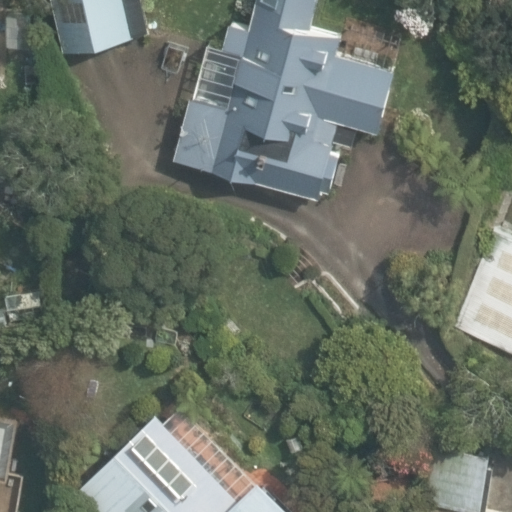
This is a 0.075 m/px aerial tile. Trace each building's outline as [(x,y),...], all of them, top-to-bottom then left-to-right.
[(134,0),(51,0),(71,52),(144,25),(134,0)] [(185,88),(166,162),(322,201),(341,129),(369,136),(390,55),(349,45),(354,26),(316,16),(320,0),(218,0),(206,50),(230,56),(220,96),(185,88)] [(511,354),(511,233),(502,229),(454,326),(511,354)] [(124,421),(116,327),(36,333),(44,427),(124,421)] [(171,398),(73,484),(97,511),(293,511),(253,466),(241,476),(171,398)] [(444,511),(480,511),(489,451),(423,442),(414,508),(444,511)]
